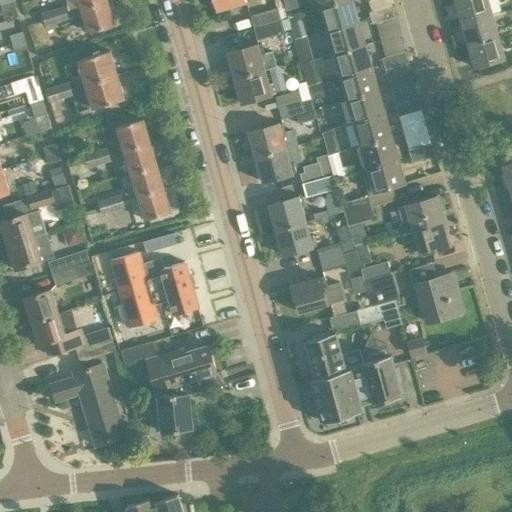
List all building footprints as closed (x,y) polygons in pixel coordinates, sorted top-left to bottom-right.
[(107,0),(79,0),(82,8),(108,0),(107,0)] [(108,0),(82,8),(89,32),(115,24),(108,0)] [(214,0),(217,10),(246,1),(246,0),(214,0)] [(318,0),(321,9),(350,0),(318,0)] [(328,31),(359,22),(352,0),(350,0),(321,9),(325,22),(321,24),(324,32),(328,31)] [(463,24),(492,15),(487,0),(464,0),(456,3),(463,24)] [(52,9),(56,22),(68,18),(64,5),(52,9)] [(380,9),(384,21),(395,18),(392,6),(380,9)] [(255,30),(281,22),(277,8),(251,15),(255,30)] [(56,22),(52,9),(40,12),(44,25),(56,22)] [(384,21),(380,9),(368,12),(372,24),(384,21)] [(300,15),(288,18),(289,20),(291,28),(303,25),(300,15)] [(468,44),(498,35),(492,15),(463,24),(468,44)] [(281,22),(255,30),(257,39),(283,32),(281,22)] [(334,54),(365,45),(359,22),(328,31),(334,54)] [(11,44),(24,40),(22,33),(9,36),(11,44)] [(498,35),(468,44),(476,69),(505,60),(498,35)] [(24,40),(11,44),(14,52),(27,48),(24,40)] [(228,51),(235,77),(265,69),(276,66),(272,51),(265,53),(262,43),(258,44),(258,43),(228,51)] [(365,45),(334,54),(341,78),(372,69),(365,45)] [(310,49),(298,52),(301,62),(313,59),(310,49)] [(86,85),(118,75),(111,50),(79,60),(86,85)] [(393,55),(397,67),(409,63),(405,52),(393,55)] [(397,67),(393,55),(382,58),(385,70),(397,67)] [(313,59),(301,62),(307,84),(308,86),(320,82),(321,82),(314,59),(313,59)] [(265,69),(235,77),(242,102),(275,93),(273,82),(269,83),(265,69)] [(347,101),(379,92),(372,69),(341,78),(347,101)] [(118,75),(86,85),(93,109),(125,100),(118,75)] [(33,76),(21,80),(25,91),(36,87),(33,76)] [(56,85),(60,98),(72,95),(68,82),(56,85)] [(303,101),(311,99),(308,87),(307,84),(299,86),(303,101)] [(60,98),(56,85),(44,89),(48,102),(60,98)] [(279,108),(287,106),(302,102),(299,90),(276,96),(279,108)] [(354,124),(385,114),(379,92),(347,101),(354,124)] [(406,102),(410,113),(421,109),(418,98),(406,102)] [(299,124),(318,118),(316,110),(312,99),(311,99),(303,101),(306,113),(297,115),(299,124)] [(287,106),(279,108),(282,118),(305,112),(302,102),(287,106)] [(410,113),(406,102),(395,105),(399,116),(410,113)] [(26,106),(8,111),(9,116),(27,110),(26,106)] [(361,147),(392,138),(385,114),(354,124),(361,147)] [(124,150),(150,142),(143,119),(117,127),(124,150)] [(257,156),(287,148),(298,145),(293,129),(282,132),(279,123),(250,131),(257,156)] [(367,170),(399,161),(392,138),(361,147),(367,170)] [(150,142),(124,150),(131,173),(157,165),(150,142)] [(55,144),(41,148),(43,156),(57,151),(56,146),(55,144)] [(298,145),(287,148),(257,156),(263,180),(293,173),(290,163),(301,159),(298,145)] [(432,146),(420,149),(409,152),(412,163),(435,156),(432,146)] [(95,151),(99,164),(111,161),(107,147),(95,151)] [(57,151),(43,156),(46,164),(60,159),(57,151)] [(99,164),(95,151),(83,155),(87,168),(99,164)] [(303,183),(333,176),(331,170),(327,156),(317,159),(319,164),(304,168),(305,174),(301,175),(303,183)] [(399,161),(367,170),(362,171),(365,183),(371,181),(374,192),(405,183),(399,161)] [(509,188),(511,187),(511,163),(503,166),(509,188)] [(157,165),(131,173),(138,196),(164,188),(157,165)] [(350,165),(331,170),(333,176),(352,171),(350,165)] [(2,169),(0,169),(0,195),(9,192),(2,169)] [(333,176),(303,183),(307,195),(336,187),(333,176)] [(164,188),(138,196),(145,220),(171,212),(164,188)] [(50,191),(27,198),(31,208),(54,202),(50,191)] [(109,197),(113,210),(125,207),(121,194),(109,197)] [(287,226),(306,221),(302,206),(306,205),(303,194),(270,203),(277,229),(287,226)] [(401,234),(444,221),(437,196),(398,207),(402,221),(398,226),(401,234)] [(113,210),(109,197),(97,201),(101,214),(113,210)] [(344,214),(369,207),(367,197),(341,204),(343,211),(344,214)] [(369,207),(344,214),(347,225),(372,218),(369,207)] [(1,222),(8,245),(42,235),(47,233),(40,210),(1,222)] [(306,221),(287,226),(277,229),(283,253),(313,246),(312,245),(316,244),(314,234),(310,235),(306,221)] [(444,221),(401,234),(403,243),(416,239),(420,253),(451,245),(444,221)] [(71,222),(56,239),(67,250),(83,234),(71,222)] [(174,232),(166,234),(169,245),(177,243),(174,232)] [(42,235),(8,245),(15,268),(54,255),(47,233),(42,235)] [(166,234),(159,236),(162,247),(169,245),(166,234)] [(159,236),(151,239),(154,249),(162,247),(159,236)] [(151,239),(144,241),(147,251),(154,249),(151,239)] [(321,260),(343,254),(341,244),(318,250),(321,260)] [(87,249),(70,255),(73,266),(91,261),(87,249)] [(139,251),(111,259),(130,327),(159,318),(155,304),(170,300),(174,314),(199,307),(185,261),(163,268),(161,258),(143,263),(139,251)] [(343,254),(346,265),(348,272),(359,270),(354,251),(343,254)] [(324,271),(346,265),(343,254),(321,260),(324,271)] [(51,273),(73,266),(70,255),(48,262),(51,273)] [(91,261),(73,266),(77,278),(94,272),(91,261)] [(363,282),(390,274),(387,262),(359,270),(361,276),(363,282)] [(73,266),(51,273),(55,285),(77,278),(73,266)] [(427,322),(465,311),(454,273),(416,284),(427,322)] [(366,292),(393,284),(390,274),(363,282),(365,290),(366,292)] [(321,277),(291,285),(299,312),(328,304),(328,303),(331,302),(345,299),(340,282),(328,286),(325,276),(321,277)] [(361,276),(351,278),(355,293),(365,290),(363,282),(361,276)] [(393,284),(366,292),(370,306),(371,306),(372,308),(382,305),(397,301),(398,300),(393,284)] [(32,322),(58,314),(51,290),(25,298),(32,322)] [(101,294),(92,297),(93,302),(102,300),(101,294)] [(348,312),(345,299),(331,302),(335,315),(348,312)] [(386,319),(385,319),(387,328),(403,323),(397,301),(382,305),(386,319)] [(371,306),(357,310),(362,325),(385,319),(386,319),(382,305),(372,308),(371,306)] [(65,337),(58,314),(32,322),(39,345),(46,343),(49,354),(81,345),(82,348),(98,344),(94,332),(79,337),(78,333),(65,337)] [(96,332),(94,332),(98,344),(109,340),(106,329),(96,332)] [(313,339),(307,341),(317,378),(346,370),(350,369),(349,366),(364,362),(360,349),(342,354),(336,333),(326,335),(326,333),(312,337),(313,339)] [(413,356),(426,353),(422,339),(409,343),(413,356)] [(82,348),(76,350),(80,365),(114,354),(109,340),(98,344),(82,348)] [(160,356),(156,342),(123,352),(126,363),(145,358),(156,392),(159,391),(161,396),(177,395),(177,386),(187,383),(187,393),(189,393),(225,382),(221,371),(217,372),(209,346),(183,354),(183,349),(160,356)] [(317,378),(312,379),(324,422),(338,418),(338,416),(347,413),(348,415),(362,411),(361,405),(375,401),(375,404),(403,396),(399,382),(402,382),(398,367),(395,368),(392,355),(364,362),(349,366),(350,369),(346,370),(317,378)] [(95,445),(126,436),(103,363),(74,373),(75,377),(53,384),(57,400),(80,393),(95,445)] [(177,395),(161,396),(159,397),(162,431),(192,428),(189,393),(187,393),(187,383),(177,386),(177,395)] [(183,511),(178,494),(150,502),(149,499),(127,505),(129,511),(183,511)]
